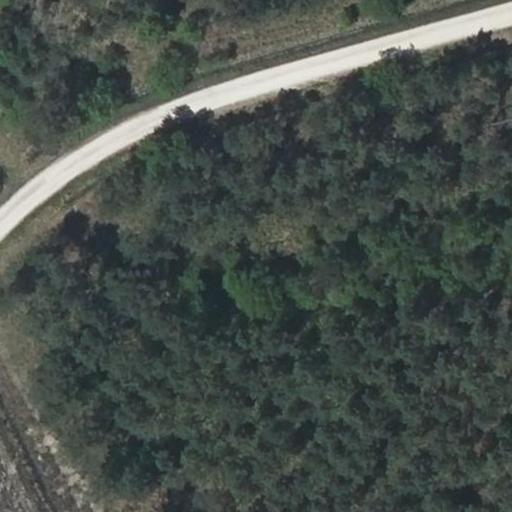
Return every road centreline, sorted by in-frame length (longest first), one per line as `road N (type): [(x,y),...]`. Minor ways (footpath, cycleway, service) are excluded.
road 1 (track): [(511,18),(150,123),(25,203),(0,231)]
road 2 (track): [(0,67),(112,148),(236,0)]
